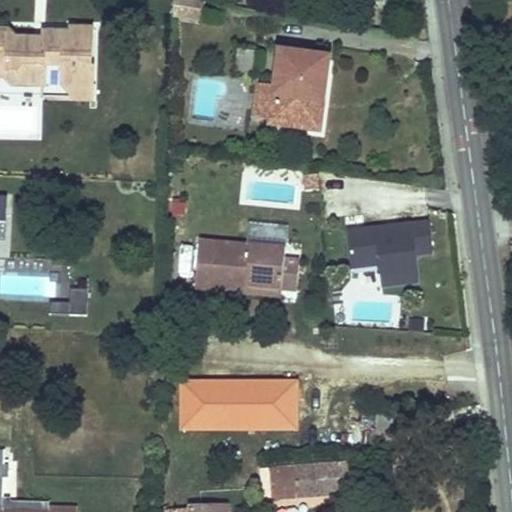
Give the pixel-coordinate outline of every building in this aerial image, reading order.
[(203,20),(205,2),(196,0),(175,0),(175,16),(203,20)] [(35,39),(17,38),(11,31),(0,31),(0,77),(6,78),(13,85),(44,86),(45,65),(64,66),(63,87),(77,100),(93,101),(94,66),(89,66),(90,29),(72,28),(72,33),(46,32),(45,39),(45,45),(35,45),(35,39)] [(253,73),(256,50),(238,48),(236,71),(253,73)] [(312,130),(316,102),(324,103),(329,59),(281,52),(276,89),(259,87),(255,118),(272,120),(271,125),(312,130)] [(320,131),(324,103),(316,102),(312,130),(320,131)] [(428,221),(350,231),(354,266),(381,263),(383,286),(423,281),(420,254),(432,252),(428,221)] [(283,291),(285,260),(286,250),(201,242),(196,290),(212,291),(213,284),(283,291)] [(298,292),(300,262),(285,260),(283,291),(298,292)] [(282,298),(283,291),(213,284),(212,291),(282,298)] [(53,315),(87,315),(87,288),(71,288),(71,302),(52,302),(53,315)] [(50,511),(50,508),(32,508),(32,506),(4,505),(5,479),(9,479),(9,466),(5,466),(5,452),(0,451),(0,511),(50,511)] [(351,493),(350,466),(261,472),(263,490),(263,499),(351,493)]
